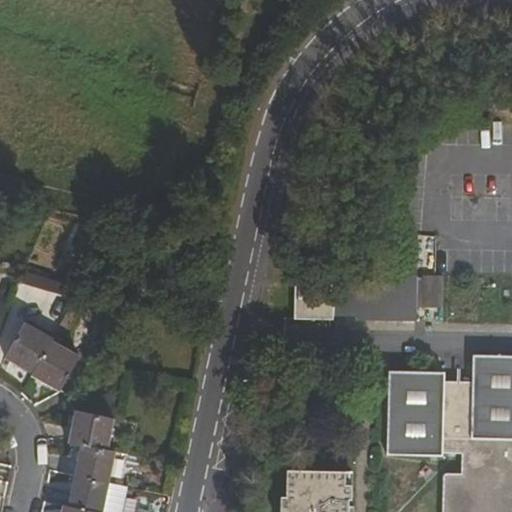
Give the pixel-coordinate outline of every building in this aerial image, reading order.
[(333,317),(357,317),(357,322),(387,322),(388,278),(358,277),(358,286),(333,286),(334,284),(295,284),(295,320),(333,321),(333,317)] [(395,310),(443,310),(443,277),(395,277),(395,310)] [(6,359),(32,374),(52,341),(53,339),(25,324),(6,359)] [(79,356),(52,341),(32,374),(31,377),(59,392),(79,356)] [(511,511),(511,356),(472,355),(471,383),(444,383),(444,374),(389,373),(387,456),(443,456),(443,454),(461,455),(461,475),(443,475),(442,511),(511,511)] [(68,444),(80,446),(107,452),(113,419),(75,411),(68,444)] [(108,484),(115,453),(107,452),(80,446),(74,476),(108,484)] [(348,511),(349,501),(351,502),(351,486),(344,485),(345,473),(287,472),(286,498),(281,498),(280,511),(348,511)] [(67,506),(91,511),(102,511),(108,484),(74,476),(67,506)]
